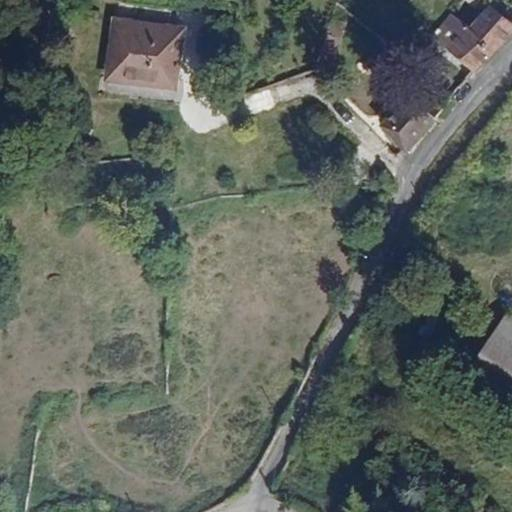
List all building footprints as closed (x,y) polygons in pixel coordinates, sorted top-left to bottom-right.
[(474,67),(511,28),(511,22),(491,3),(470,25),(452,7),(434,26),(448,39),(447,41),(474,67)] [(116,59),(158,63),(163,15),(103,8),(98,58),(102,59),(101,69),(115,70),(116,59)] [(336,55),(350,21),(339,17),(323,51),(336,55)] [(432,115),(414,98),(373,53),(365,62),(399,103),(390,118),(411,139),(432,115)] [(511,316),(505,313),(477,360),(511,381),(511,316)]
